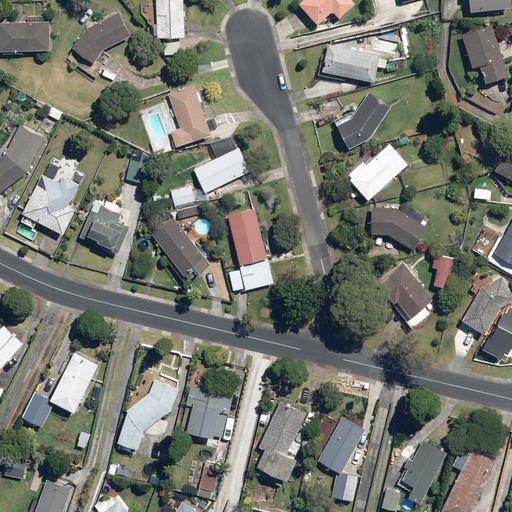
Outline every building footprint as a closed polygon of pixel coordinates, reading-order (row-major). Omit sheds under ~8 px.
[(183,0),(155,0),(155,37),(163,37),(163,55),(180,56),(181,38),(183,38),(183,0)] [(355,4),(351,0),(301,0),(297,4),(316,26),(332,12),(338,18),(355,4)] [(509,8),(507,0),(443,0),(442,19),(468,22),(469,13),(509,8)] [(129,36),(117,14),(86,30),(72,48),(75,51),(70,59),(96,77),(110,56),(102,51),(129,36)] [(50,21),(0,21),(0,51),(50,51),(50,21)] [(492,25),(461,34),(471,70),(475,69),(480,86),(508,78),(492,25)] [(384,68),(386,55),(327,44),(321,73),(373,83),(376,67),(384,68)] [(162,109),(172,106),(178,129),(170,131),(174,146),(210,135),(195,84),(168,93),(169,96),(159,99),(162,109)] [(350,118),(335,124),(347,149),(369,138),(390,107),(369,91),(350,118)] [(63,115),(48,108),(45,115),(60,122),(63,115)] [(46,138),(19,125),(3,155),(0,156),(0,192),(28,173),(46,138)] [(368,201),(408,164),(386,140),(346,177),(368,201)] [(237,147),(192,168),(203,193),(249,172),(237,147)] [(511,181),(511,150),(505,147),(493,172),(511,181)] [(144,159),(127,158),(126,181),(142,182),(144,159)] [(58,183),(42,174),(21,213),(62,235),(75,210),(69,207),(79,187),(61,177),(58,183)] [(191,186),(169,190),(173,206),(194,201),(191,186)] [(394,208),(371,207),(370,232),(387,233),(414,253),(427,227),(422,224),(425,217),(404,203),(400,211),(394,208)] [(97,212),(90,209),(79,237),(88,240),(89,237),(97,240),(95,244),(118,253),(128,228),(117,224),(121,215),(100,207),(97,212)] [(274,283),(268,255),(271,254),(267,238),(262,240),(254,208),(227,214),(239,265),(227,268),(233,290),(245,290),(274,283)] [(196,274),(208,265),(172,217),(151,233),(183,276),(192,269),(196,274)] [(511,219),(494,253),(511,263),(511,219)] [(453,259),(433,255),(431,270),(434,270),(432,285),(448,288),(453,259)] [(402,264),(373,284),(392,306),(396,302),(410,320),(433,300),(402,264)] [(480,288),(461,320),(483,335),(499,308),(511,300),(511,296),(502,275),(480,288)] [(0,367),(22,344),(3,326),(0,329),(0,367)] [(95,365),(71,353),(49,399),(32,391),(20,416),(42,427),(53,404),(72,413),(95,365)] [(178,388),(151,379),(147,393),(126,410),(117,443),(136,449),(138,440),(158,448),(155,423),(170,411),(178,388)] [(229,393),(189,384),(185,405),(189,406),(184,431),(220,438),(229,393)] [(305,412),(280,399),(257,445),(263,448),(254,465),(284,480),(295,458),(293,457),(300,444),(291,440),(305,412)] [(365,428),(342,415),(317,458),(340,471),(365,428)] [(418,503),(445,451),(422,439),(401,479),(412,485),(406,496),(418,503)] [(440,510),(444,511),(468,511),(496,457),(472,445),(469,453),(459,448),(451,465),(460,469),(440,510)] [(26,462),(6,459),(4,477),(24,480),(26,462)] [(218,469),(202,466),(196,493),(212,496),(218,469)] [(331,496),(351,500),(357,476),(336,471),(331,496)] [(61,511),(71,486),(47,477),(33,511),(61,511)] [(401,492),(385,488),(380,506),(396,510),(401,492)] [(125,511),(115,498),(97,511),(125,511)] [(198,511),(180,501),(172,511),(198,511)]
